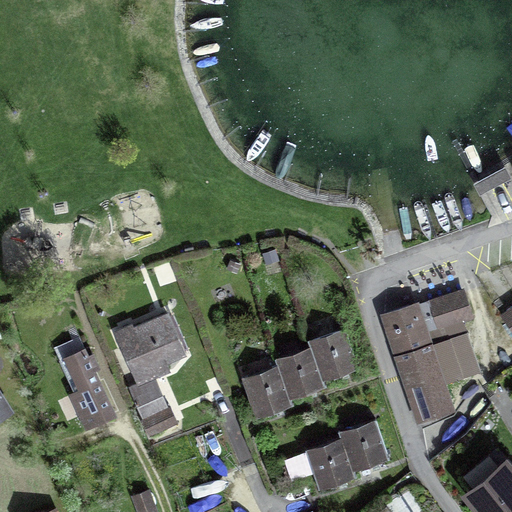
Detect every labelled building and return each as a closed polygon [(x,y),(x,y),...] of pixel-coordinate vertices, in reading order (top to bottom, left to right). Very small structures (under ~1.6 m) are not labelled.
[(472,314),(463,288),(416,304),(425,330),(461,318),(472,314)] [(443,382),(425,330),(416,304),(386,314),(421,418),(451,408),(443,382)] [(511,308),(503,315),(511,327),(511,308)] [(139,339),(124,345),(139,381),(153,375),(152,372),(168,365),(166,361),(185,353),(168,313),(134,327),(139,339)] [(425,330),(443,382),(479,370),(461,318),(425,330)] [(311,345),(324,385),(326,385),(323,378),(359,366),(347,333),(312,345),(311,345)] [(279,363),(278,363),(291,404),(293,403),(291,396),(324,385),(311,345),(309,345),(312,352),(279,363)] [(84,347),(65,356),(80,390),(85,388),(94,408),(81,414),(86,426),(115,413),(94,367),(98,365),(93,353),(88,355),(84,347)] [(291,404),(278,363),(277,364),(279,370),(244,382),(255,416),(276,409),(291,404)] [(167,407),(153,375),(139,381),(129,386),(149,433),(177,420),(170,406),(167,407)] [(341,436),(355,476),(356,475),(354,468),(389,457),(377,424),(375,424),(341,436)] [(307,454),(319,487),(355,476),(341,436),(327,441),(329,447),(307,454)] [(480,511),(511,511),(511,467),(507,461),(466,494),(480,511)] [(133,495),(140,511),(150,511),(156,510),(148,489),(133,495)]
